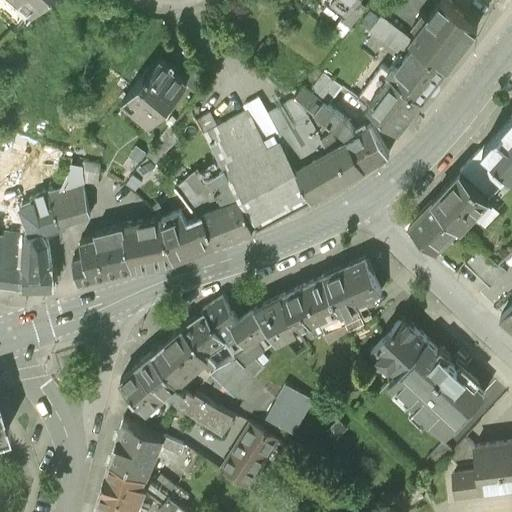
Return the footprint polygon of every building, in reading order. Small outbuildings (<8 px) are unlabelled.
[(18,0),(28,9),(36,0),(18,0)] [(354,0),(334,0),(347,9),(354,0)] [(411,36),(415,40),(447,64),(478,24),(446,0),(438,0),(428,14),(423,10),(413,24),(417,28),(411,36)] [(400,51),(404,54),(415,40),(411,36),(371,6),(360,20),(400,51)] [(20,40),(12,37),(2,60),(10,63),(20,40)] [(272,45),(264,39),(258,47),(267,53),(272,45)] [(422,96),(447,64),(415,40),(404,54),(400,51),(393,60),(394,61),(388,69),(422,96)] [(161,52),(124,94),(151,118),(186,78),(188,75),(186,73),(161,52)] [(206,76),(200,58),(186,73),(188,75),(186,78),(198,87),(206,76)] [(399,126),(422,96),(388,69),(382,64),(358,95),(399,126)] [(356,133),(349,122),(327,103),(342,84),(323,71),(311,89),(305,84),(295,94),(346,138),(356,133)] [(247,107),(248,108),(269,143),(281,135),(299,163),(342,141),(338,137),(321,122),(318,124),(310,113),(291,98),(268,111),(260,98),(247,107)] [(197,115),(227,166),(243,195),(242,195),(258,225),(311,197),(298,163),(299,163),(281,135),(269,143),(248,108),(219,123),(210,109),(197,115)] [(497,158),(511,171),(511,114),(484,145),(497,158)] [(154,159),(178,136),(170,121),(148,151),(154,159)] [(356,133),(346,138),(362,168),(388,153),(372,123),(356,133)] [(311,197),(362,168),(346,138),(342,141),(299,163),(298,163),(311,197)] [(145,148),(137,143),(131,152),(139,157),(145,148)] [(484,145),(461,170),(495,203),(511,184),(511,171),(497,158),(484,145)] [(91,211),(84,178),(83,163),(84,156),(73,154),(69,167),(62,184),(48,188),(59,222),(91,211)] [(155,162),(147,155),(137,166),(146,173),(155,162)] [(84,156),(83,163),(84,178),(98,179),(102,159),(84,156)] [(242,195),(243,195),(227,166),(206,173),(225,201),(242,195)] [(206,173),(200,176),(195,169),(175,183),(191,203),(197,213),(204,211),(203,210),(225,201),(206,173)] [(461,170),(432,199),(460,226),(475,211),(482,217),(482,218),(486,221),(499,207),(495,203),(461,170)] [(12,208),(23,227),(28,224),(32,232),(43,229),(59,222),(48,188),(24,196),(27,202),(12,208)] [(225,201),(203,210),(204,211),(215,242),(253,227),(242,195),(225,201)] [(435,252),(460,226),(432,199),(413,220),(413,231),(435,252)] [(173,258),(215,242),(204,211),(197,213),(191,203),(161,216),(173,258)] [(161,216),(123,223),(134,265),(173,258),(161,216)] [(79,278),(134,265),(123,223),(95,229),(96,233),(81,237),(84,253),(73,255),(79,278)] [(0,281),(26,285),(26,232),(5,230),(0,228),(0,281)] [(32,232),(26,232),(26,285),(53,284),(49,240),(43,229),(32,232)] [(466,262),(490,285),(507,271),(481,245),(466,262)] [(365,256),(323,276),(345,324),(349,331),(364,324),(358,312),(356,311),(356,310),(361,308),(358,302),(381,292),(365,256)] [(305,342),(345,324),(323,276),(281,296),(296,327),(305,342)] [(202,309),(220,334),(233,325),(239,320),(238,320),(222,295),(202,309)] [(269,329),(276,340),(296,327),(281,296),(254,308),(269,329)] [(511,303),(501,315),(511,325),(511,303)] [(233,325),(246,344),(260,335),(269,329),(254,308),(238,320),(239,320),(233,325)] [(202,309),(183,325),(202,348),(220,334),(202,309)] [(370,350),(395,374),(428,339),(403,316),(370,350)] [(183,325),(152,351),(178,381),(202,361),(209,356),(202,348),(183,325)] [(265,342),(260,335),(246,344),(234,352),(236,355),(252,374),(261,363),(253,356),(273,343),(270,339),(265,342)] [(437,349),(428,339),(395,374),(389,380),(446,434),(485,393),(475,384),(478,381),(469,372),(466,375),(447,358),(451,354),(441,345),(437,349)] [(152,351),(136,364),(148,378),(152,375),(166,391),(172,386),(178,381),(152,351)] [(234,395),(252,374),(236,355),(217,365),(210,369),(234,395)] [(217,365),(209,356),(202,361),(210,369),(217,365)] [(146,407),(166,391),(152,375),(148,378),(136,364),(121,378),(146,407)] [(286,378),(267,413),(296,428),(314,393),(286,378)] [(196,392),(178,381),(172,386),(175,394),(180,397),(177,402),(225,433),(236,413),(215,401),(197,389),(196,392)] [(363,405),(357,399),(351,405),(357,411),(363,405)] [(124,415),(111,457),(146,473),(160,442),(181,451),(185,443),(124,415)] [(346,425),(338,417),(327,428),(335,436),(346,425)] [(250,420),(221,466),(248,484),(277,436),(250,420)] [(476,460),(475,445),(464,435),(452,448),(447,453),(456,462),(476,460)] [(436,466),(447,453),(452,448),(443,440),(426,457),(436,466)] [(511,440),(475,445),(476,460),(477,466),(453,469),(456,491),(511,484),(511,440)] [(145,489),(164,502),(172,494),(154,479),(146,473),(111,457),(99,496),(136,511),(147,511),(150,506),(140,502),(145,489)] [(161,472),(154,479),(172,494),(183,503),(189,495),(161,472)] [(424,494),(420,487),(399,500),(403,506),(424,494)] [(377,511),(388,500),(368,489),(346,511),(377,511)] [(194,511),(183,503),(172,494),(164,502),(159,509),(157,511),(194,511)] [(136,511),(99,496),(93,511),(136,511)]
